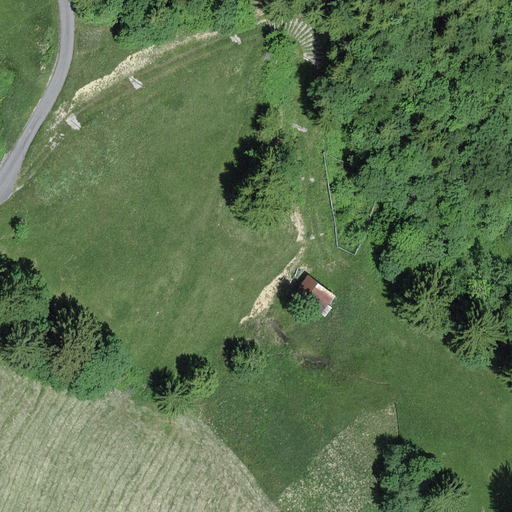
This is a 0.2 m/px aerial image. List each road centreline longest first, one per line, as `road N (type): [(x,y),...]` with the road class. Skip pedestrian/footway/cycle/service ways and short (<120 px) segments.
road 1 (track): [(4,182),(46,154),(81,112),(131,83),(253,32),(281,29),(298,41),(298,128),(319,254),(335,279)]
road 2 (track): [(63,0),(67,51),(0,190)]
